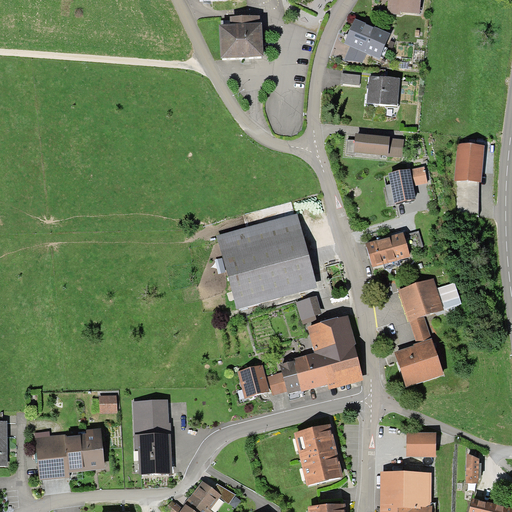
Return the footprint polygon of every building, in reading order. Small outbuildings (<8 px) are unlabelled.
[(383,0),(388,0),(387,12),(421,15),(422,0),(383,0)] [(230,26),(260,26),(259,17),(230,17),(230,26)] [(391,35),(356,20),(345,45),(350,47),(366,55),(380,61),(391,35)] [(230,26),(220,27),(221,60),(247,59),(263,59),(262,26),(260,26),(230,26)] [(361,67),(366,55),(350,47),(345,61),(361,67)] [(342,74),(341,84),(359,86),(360,76),(342,74)] [(382,78),(370,77),(367,103),(386,105),(386,107),(397,108),(400,80),(382,78)] [(355,141),(354,153),(355,154),(402,158),(404,140),(390,139),(390,138),(356,135),(355,141)] [(354,153),(355,141),(348,140),(346,154),(355,155),(355,154),(354,153)] [(453,182),(456,182),(479,183),(482,184),(485,147),(457,144),(453,182)] [(410,170),(413,186),(428,183),(425,167),(410,170)] [(391,186),(386,187),(390,205),(416,200),(414,191),(413,186),(410,170),(389,174),(391,186)] [(479,216),(479,183),(456,182),(455,214),(479,216)] [(298,215),(217,237),(237,310),(317,288),(298,215)] [(379,240),(365,245),(373,269),(411,257),(409,252),(424,248),(419,230),(404,235),(404,233),(379,240)] [(433,280),(398,292),(408,322),(410,321),(417,344),(413,345),(414,346),(394,353),(406,389),(444,376),(432,339),(424,317),(444,310),(433,280)] [(296,302),(302,321),(323,315),(317,296),(296,302)] [(365,382),(348,317),(307,329),(314,353),(293,359),(293,361),(279,366),(281,373),(287,392),(288,395),(301,392),(301,394),(327,387),(329,391),(365,382)] [(238,372),(245,399),(270,392),(262,365),(238,372)] [(287,392),(281,373),(268,377),(273,396),(287,392)] [(117,396),(99,396),(100,414),(118,413),(117,396)] [(134,436),(171,435),(170,423),(169,423),(168,401),(133,402),(134,436)] [(0,466),(8,467),(8,452),(8,422),(0,422),(0,466)] [(294,435),(307,487),(344,478),(337,447),(332,426),(294,435)] [(49,432),(35,434),(40,480),(70,477),(69,473),(89,471),(104,469),(100,429),(87,430),(87,435),(65,437),(65,435),(49,436),(49,432)] [(407,433),(406,458),(436,458),(436,434),(407,433)] [(134,436),(134,452),(139,452),(139,476),(172,475),(171,435),(134,436)] [(467,455),(466,485),(479,485),(479,466),(479,460),(467,455)] [(380,473),(380,511),(432,511),(432,507),(431,507),(432,475),(380,473)] [(169,511),(211,511),(220,499),(222,496),(213,489),(203,481),(190,497),(189,497),(181,507),(173,500),(166,509),(169,511)] [(217,484),(213,489),(222,496),(220,499),(229,505),(235,495),(217,484)] [(473,500),(469,511),(511,511),(511,509),(511,510),(494,505),(475,501),(473,500)]
